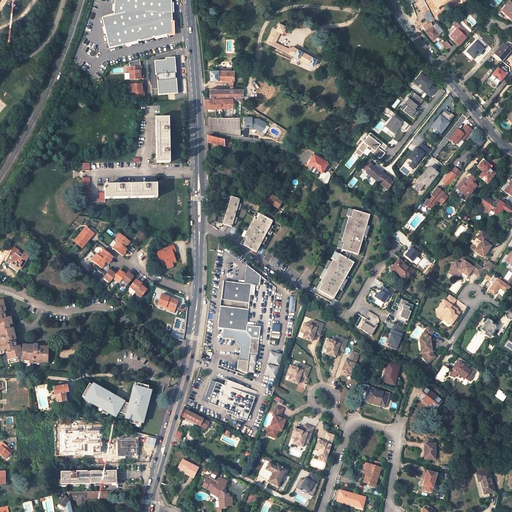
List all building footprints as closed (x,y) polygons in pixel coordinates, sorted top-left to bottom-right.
[(107,48),(170,34),(168,1),(154,0),(113,0),(113,17),(101,20),(107,48)] [(511,16),(511,2),(510,0),(502,10),(511,18),(511,16)] [(457,28),(450,35),(459,44),(469,34),(455,21),(453,24),(457,28)] [(441,33),(440,33),(437,28),(434,25),(432,22),(423,26),(426,31),(432,40),(441,33)] [(292,55),(313,66),(316,59),(293,47),(292,48),(291,50),(288,49),(275,42),(280,32),(282,33),(285,26),(279,23),(276,29),(273,28),(266,43),(272,46),(276,48),(292,55)] [(486,44),(481,39),(482,38),(481,37),(480,38),(479,38),(477,41),(476,40),(466,51),(474,58),(484,48),(483,47),(486,44)] [(451,46),(446,40),(442,43),(446,49),(451,47),(451,46)] [(503,62),(511,51),(506,46),(503,43),(498,49),(495,52),(494,54),(503,62)] [(274,51),(290,59),(292,55),(276,48),(274,51)] [(492,56),(501,64),(503,62),(494,54),(492,56)] [(176,73),(175,58),(166,58),(166,60),(155,61),(156,75),(157,75),(159,95),(177,94),(176,79),(175,80),(175,73),(176,73)] [(129,80),(140,79),(140,75),(140,71),(141,71),(141,67),(140,67),(139,60),(128,63),(130,68),(127,69),(127,72),(129,72),(129,74),(129,80)] [(499,70),(497,69),(487,81),(496,88),(503,79),(502,79),(504,77),(506,75),(505,73),(500,69),(499,70)] [(233,82),(233,71),(210,70),(210,80),(216,80),(216,82),(231,82),(233,82)] [(431,77),(422,70),(414,81),(418,84),(420,82),(423,85),(421,88),(425,91),(424,91),(430,96),(437,88),(431,84),(432,82),(431,80),(432,79),(430,78),(431,77)] [(130,86),(132,98),(144,97),(144,93),(142,93),(142,89),(141,85),(130,86)] [(210,98),(233,97),(242,103),(242,90),(233,90),(230,90),(210,89),(210,98)] [(419,106),(423,99),(415,93),(410,99),(408,97),(404,103),(407,105),(403,110),(414,118),(419,112),(415,109),(418,105),(419,106)] [(233,103),(233,99),(205,100),(205,108),(225,108),(233,108),(233,103)] [(495,113),(492,118),(494,120),(498,114),(499,113),(500,114),(504,108),(499,105),(494,112),(495,113)] [(386,106),(383,110),(387,114),(388,113),(392,117),(385,125),(389,129),(387,132),(393,136),(399,129),(398,128),(399,126),(400,128),(404,130),(409,124),(386,106)] [(449,123),(440,116),(434,123),(434,124),(432,127),(431,127),(434,129),(432,132),(437,136),(439,133),(440,134),(449,123)] [(252,117),(244,117),(244,127),(251,127),(251,129),(256,129),(261,132),(266,124),(259,119),(252,119),(252,117)] [(170,163),(169,118),(157,118),(157,122),(155,122),(155,137),(157,137),(157,141),(157,145),(156,145),(156,159),(158,159),(158,163),(170,163)] [(465,139),(472,130),(466,125),(461,132),(460,132),(460,131),(458,130),(449,140),(455,145),(461,138),(462,137),(465,139)] [(385,144),(370,132),(357,148),(363,152),(369,145),(372,148),(370,151),(380,159),(385,153),(378,147),(379,145),(382,148),(385,144)] [(207,143),(220,146),(220,148),(224,149),(224,146),(229,147),(229,140),(225,139),(225,140),(218,138),(207,136),(207,143)] [(424,157),(429,151),(422,145),(417,151),(415,150),(408,159),(412,163),(409,166),(413,169),(417,165),(416,165),(423,156),(424,157)] [(327,163),(314,154),(308,164),(312,166),(310,169),(316,173),(318,169),(322,172),(322,171),(327,164),(327,163)] [(281,163),(264,156),(262,159),(280,165),(281,163)] [(491,167),(483,161),(478,168),(483,172),(479,177),(487,184),(495,174),(492,172),(489,169),(490,168),(491,167)] [(374,168),(369,163),(363,170),(366,173),(364,175),(368,178),(370,176),(377,182),(384,173),(378,169),(377,170),(374,168)] [(428,186),(438,174),(430,167),(423,176),(422,175),(415,184),(414,186),(420,191),(421,190),(425,184),(428,186)] [(458,177),(451,172),(443,181),(445,183),(447,184),(450,187),(458,177)] [(387,190),(393,182),(390,180),(386,177),(387,176),(384,173),(377,182),(384,187),(387,189),(387,190)] [(476,179),(469,174),(455,192),(459,195),(462,193),(463,194),(463,195),(461,197),(465,200),(477,185),(473,182),(476,179)] [(113,198),(127,198),(127,197),(131,196),(131,198),(135,198),(135,196),(138,196),(138,198),(153,198),(153,196),(157,196),(157,184),(104,185),(104,194),(105,199),(109,199),(109,197),(113,197),(113,198)] [(444,184),(440,190),(444,193),(445,194),(450,187),(447,184),(446,186),(444,184)] [(440,190),(437,187),(431,195),(433,197),(429,201),(427,200),(424,204),(431,210),(444,193),(440,190)] [(261,203),(270,209),(272,205),(278,208),(282,201),(272,195),(271,197),(266,194),(261,203)] [(240,199),(231,196),(223,224),(232,227),(233,222),(235,223),(237,218),(234,217),(237,209),(239,210),(241,204),(238,203),(240,199)] [(511,210),(511,207),(506,204),(497,199),(495,202),(486,197),(480,206),(486,210),(490,210),(495,213),(496,216),(499,215),(500,215),(503,214),(503,210),(503,208),(511,213),(511,210)] [(350,217),(347,217),(346,221),(344,227),(341,239),(340,242),(343,243),(341,250),(346,252),(351,253),(357,255),(361,240),(365,226),(368,215),(357,212),(352,210),(350,217)] [(243,245),(256,252),(261,242),(264,236),(266,233),(270,224),(272,220),(259,213),(257,217),(254,216),(253,218),(248,228),(244,237),(246,238),(243,245)] [(338,238),(341,239),(344,227),(346,221),(343,220),(342,225),(338,238)] [(93,234),(86,227),(74,241),(82,248),(91,236),(93,234)] [(494,240),(482,231),(478,238),(482,241),(475,251),(484,257),(491,246),(490,245),(494,240)] [(131,242),(120,234),(115,240),(117,242),(125,248),(127,245),(128,246),(131,242)] [(125,253),(125,252),(127,249),(125,248),(117,242),(112,248),(123,256),(125,253)] [(421,249),(412,243),(409,246),(411,247),(404,256),(412,262),(419,253),(418,253),(421,249)] [(176,252),(174,246),(163,249),(164,250),(157,253),(162,266),(166,265),(172,263),(171,262),(176,260),(173,253),(176,252)] [(24,254),(14,247),(10,255),(13,257),(15,253),(16,254),(17,252),(22,256),(24,254)] [(113,256),(104,249),(99,256),(106,261),(109,264),(112,260),(111,259),(113,256)] [(29,255),(25,252),(24,254),(22,256),(17,252),(16,254),(15,253),(13,257),(9,263),(11,264),(10,265),(9,266),(18,272),(19,269),(21,270),(29,255)] [(96,254),(91,260),(102,268),(104,265),(104,264),(106,261),(99,256),(96,254)] [(335,261),(332,260),(331,263),(322,280),(320,283),(322,285),(318,291),(333,299),(339,289),(346,276),(353,263),(338,255),(335,261)] [(413,271),(399,259),(391,270),(405,281),(413,271)] [(462,272),(468,276),(468,277),(472,272),(479,277),(485,269),(484,269),(477,264),(474,268),(463,261),(461,265),(458,263),(454,263),(450,268),(450,272),(453,273),(454,277),(459,276),(461,274),(462,272)] [(319,278),(322,280),(331,263),(328,262),(319,278)] [(489,262),(484,269),(485,269),(487,271),(489,268),(491,270),(494,265),(489,262)] [(243,286),(223,284),(220,318),(219,317),(218,322),(220,322),(219,331),(223,331),(222,340),(234,341),(241,349),(239,362),(238,362),(237,371),(247,374),(249,354),(257,355),(259,340),(270,341),(275,288),(244,267),(243,286)] [(113,272),(110,270),(104,278),(110,283),(113,278),(117,274),(113,271),(113,272)] [(126,274),(123,272),(122,273),(119,270),(117,274),(113,278),(119,283),(121,280),(126,274)] [(131,274),(132,273),(129,271),(126,274),(121,280),(128,285),(134,277),(131,274)] [(489,272),(484,278),(490,282),(490,281),(494,275),(489,272)] [(342,291),(349,278),(346,276),(339,289),(342,291)] [(494,284),(489,291),(494,295),(495,295),(500,288),(507,293),(511,287),(509,286),(498,278),(494,284)] [(139,281),(136,279),(129,287),(127,290),(133,295),(135,293),(142,283),(143,282),(140,280),(139,281)] [(141,298),(147,290),(144,287),(145,286),(142,283),(135,293),(141,298)] [(394,294),(383,287),(380,291),(382,292),(380,295),(378,293),(375,298),(384,304),(388,299),(390,300),(394,294)] [(178,301),(162,295),(158,304),(166,307),(167,306),(175,309),(178,301)] [(444,300),(438,309),(438,313),(444,317),(442,319),(452,325),(460,313),(457,311),(454,311),(453,308),(454,307),(452,306),(456,299),(455,298),(450,295),(445,301),(444,300)] [(397,297),(391,308),(396,310),(398,307),(402,310),(399,317),(406,321),(412,307),(407,304),(407,303),(402,300),(402,299),(397,297)] [(5,311),(2,300),(0,300),(0,354),(3,354),(3,351),(5,353),(6,353),(8,360),(16,358),(17,362),(23,361),(23,360),(29,361),(29,363),(33,363),(33,361),(41,361),(41,362),(48,363),(49,347),(45,347),(41,347),(41,346),(38,345),(33,345),(22,345),(22,349),(20,349),(19,346),(16,346),(15,343),(16,343),(16,339),(13,328),(12,328),(10,329),(9,325),(11,325),(12,325),(10,317),(8,317),(6,318),(5,314),(6,314),(5,311)] [(444,317),(438,313),(438,309),(435,310),(436,317),(441,320),(442,319),(444,317)] [(367,318),(364,322),(368,325),(365,331),(372,335),(378,324),(380,321),(379,316),(369,310),(366,315),(370,318),(372,319),(371,321),(369,320),(367,318)] [(488,319),(485,317),(478,328),(479,328),(481,329),(488,319)] [(492,322),(488,319),(481,329),(485,332),(484,333),(489,336),(490,335),(491,335),(496,327),(495,326),(491,324),(492,322)] [(304,333),(302,338),(311,342),(314,333),(319,335),(323,324),(313,321),(311,326),(303,323),(301,328),(305,330),(304,333)] [(405,330),(398,326),(394,331),(391,330),(390,334),(391,335),(388,343),(391,344),(390,347),(396,349),(402,334),(405,330)] [(431,342),(430,337),(434,331),(427,326),(421,337),(421,338),(420,339),(421,352),(422,352),(422,353),(428,361),(435,357),(432,352),(431,347),(431,342)] [(327,339),(325,344),(329,345),(327,349),(326,354),(335,357),(338,349),(344,351),(347,340),(336,336),(334,342),(327,339)] [(268,350),(264,375),(277,377),(281,353),(268,350)] [(358,353),(352,351),(348,361),(346,360),(341,372),(347,374),(348,371),(354,373),(357,364),(355,363),(358,353)] [(457,374),(465,379),(465,378),(470,381),(472,377),(475,372),(471,370),(470,371),(466,368),(463,366),(464,365),(459,361),(455,367),(457,368),(455,371),(454,370),(450,375),(454,378),(457,374)] [(289,366),(288,371),(291,372),(290,376),(288,381),(297,384),(300,375),(306,378),(310,367),(299,363),(297,368),(289,366)] [(388,363),(383,381),(394,384),(396,378),(394,378),(395,375),(396,375),(399,366),(388,363)] [(226,413),(246,421),(255,398),(241,393),(243,387),(227,380),(225,386),(224,385),(216,383),(211,381),(204,401),(227,410),(226,413)] [(56,394),(57,403),(67,401),(65,393),(68,392),(67,385),(66,385),(66,382),(48,382),(49,389),(53,388),(54,395),(56,394)] [(131,416),(130,423),(140,426),(144,412),(145,413),(150,394),(147,393),(148,386),(137,383),(136,387),(134,387),(129,404),(117,401),(119,399),(96,386),(95,387),(90,384),(82,396),(92,401),(91,403),(115,417),(117,412),(131,416)] [(441,401),(425,387),(418,397),(423,401),(424,398),(431,404),(429,406),(435,410),(441,401)] [(385,405),(389,394),(369,388),(365,401),(377,404),(377,402),(385,405)] [(498,389),(494,396),(503,401),(507,394),(498,389)] [(269,426),(267,432),(276,436),(279,430),(281,431),(285,420),(284,419),(282,419),(283,416),(281,415),(283,409),(276,406),(272,415),(274,416),(270,426),(269,426)] [(209,422),(186,410),(183,417),(206,429),(209,422)] [(295,438),(293,443),(302,447),(304,441),(308,442),(313,427),(304,424),(302,431),(302,432),(299,431),(300,430),(294,428),(292,434),(296,435),(295,438)] [(318,451),(317,456),(326,459),(334,435),(326,433),(324,440),(326,441),(325,443),(323,442),(318,441),(316,446),(320,447),(318,451)] [(120,456),(129,458),(133,440),(124,438),(123,440),(117,438),(114,449),(117,450),(121,451),(120,456)] [(8,452),(11,449),(2,442),(0,443),(0,444),(1,445),(0,446),(0,454),(5,459),(10,453),(8,452)] [(435,444),(425,443),(424,459),(435,460),(435,444)] [(117,463),(119,455),(115,454),(113,453),(110,463),(117,463)] [(198,468),(182,460),(178,467),(186,471),(185,474),(193,478),(198,468)] [(276,466),(265,460),(257,476),(278,487),(283,478),(281,477),(282,475),(284,476),(287,470),(277,464),(276,466)] [(381,468),(369,464),(365,474),(363,482),(375,486),(381,468)] [(436,474),(424,470),(422,479),(425,479),(422,489),(431,492),(436,474)] [(489,470),(476,474),(478,482),(480,481),(484,494),(494,492),(489,470)] [(61,484),(108,483),(108,472),(105,472),(103,472),(103,471),(79,471),(79,473),(76,473),(74,473),(74,471),(61,471),(61,484)] [(105,471),(105,472),(108,472),(108,483),(116,483),(116,471),(105,471)] [(307,494),(312,497),(316,489),(315,488),(317,484),(316,484),(320,477),(311,472),(307,479),(306,478),(304,481),(302,480),(300,478),(295,487),(300,490),(301,488),(308,492),(307,494)] [(223,491),(228,482),(218,477),(218,476),(211,473),(209,477),(211,479),(210,482),(205,480),(202,486),(210,490),(210,492),(218,496),(219,499),(220,509),(221,508),(226,508),(226,506),(230,506),(230,501),(232,501),(232,497),(229,497),(228,494),(224,494),(224,492),(223,491)] [(108,491),(83,492),(70,492),(67,492),(70,498),(77,498),(78,504),(79,504),(84,504),(85,504),(84,498),(101,498),(108,498),(108,491)] [(365,497),(339,491),(337,500),(344,503),(348,504),(348,503),(362,507),(365,497)] [(65,511),(71,511),(69,499),(62,495),(57,503),(64,507),(65,511)]
